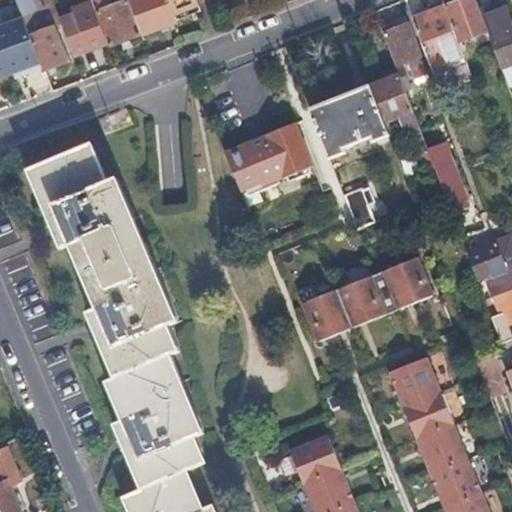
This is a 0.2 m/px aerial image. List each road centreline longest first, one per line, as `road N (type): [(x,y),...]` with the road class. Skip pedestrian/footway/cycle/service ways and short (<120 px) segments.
road 1 (residential): [(0,135),(348,0)]
road 2 (residential): [(0,301),(87,511)]
